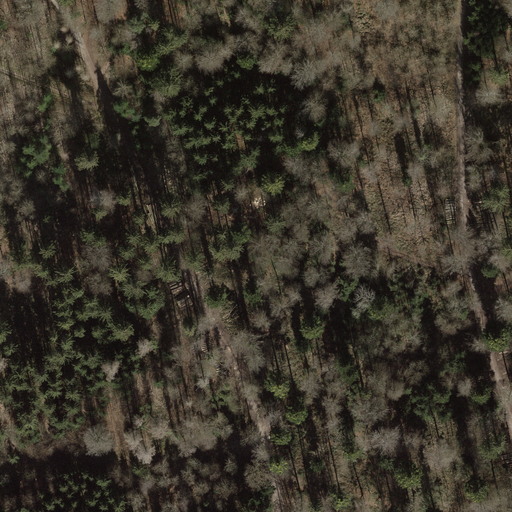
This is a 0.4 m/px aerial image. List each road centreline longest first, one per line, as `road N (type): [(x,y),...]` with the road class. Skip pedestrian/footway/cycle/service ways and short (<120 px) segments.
road 1 (track): [(53,0),(260,422),(277,511)]
road 2 (track): [(469,0),(460,44),(469,258),(511,418)]
road 3 (track): [(114,116),(0,66)]
